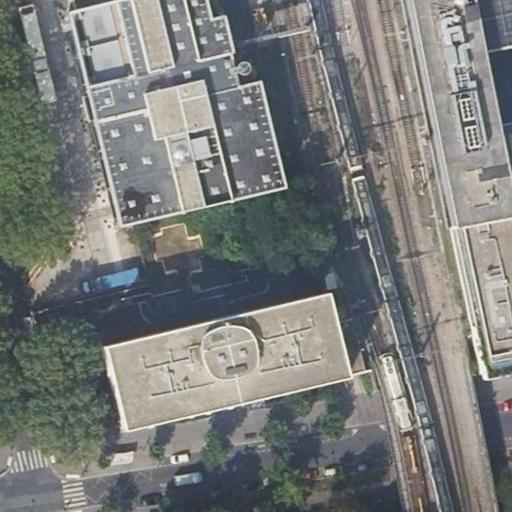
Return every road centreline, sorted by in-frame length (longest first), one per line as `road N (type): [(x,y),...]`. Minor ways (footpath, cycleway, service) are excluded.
road 1 (tertiary): [(42,500),(511,425)]
road 2 (tertiary): [(42,500),(0,312)]
